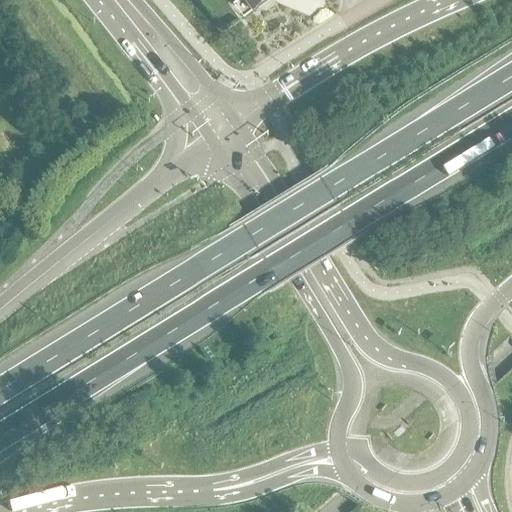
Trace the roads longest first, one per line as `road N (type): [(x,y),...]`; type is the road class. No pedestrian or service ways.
road 1 (motorway): [(0,437),(511,121)]
road 2 (motorway): [(511,74),(0,389)]
road 3 (secondary): [(453,463),(468,424),(458,391),(435,372),(374,348),(240,128)]
road 4 (secondary): [(214,143),(347,366),(352,386),(337,446)]
road 5 (secondary): [(214,143),(0,309)]
road 6 (motorway): [(463,0),(340,62),(240,128)]
road 7 (motorway): [(2,511),(111,493),(219,488)]
road 8 (secondary): [(102,0),(214,143)]
road 9 (secondary): [(240,128),(132,0)]
road 10 (secondary): [(337,446),(355,448),(375,470),(401,481),(430,479),(453,463)]
road 11 (motorway): [(219,488),(254,490),(308,474),(347,473)]
road 12 (motorway): [(483,397),(468,356),(471,332),(511,286)]
road 13 (motorway): [(219,488),(337,446)]
